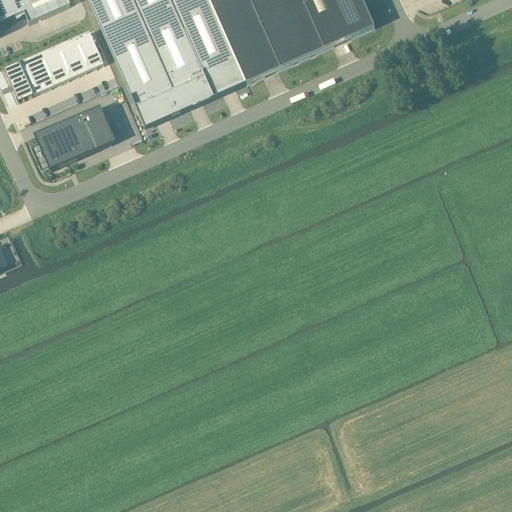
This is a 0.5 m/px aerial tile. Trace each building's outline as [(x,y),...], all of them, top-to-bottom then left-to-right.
[(0,0),(0,25),(13,20),(16,23),(25,18),(29,28),(71,9),(66,0),(0,0)] [(207,0),(80,0),(140,134),(246,87),(207,0)] [(375,31),(360,0),(207,0),(237,66),(246,87),(375,31)] [(89,35),(4,73),(19,105),(104,68),(89,35)] [(116,145),(101,110),(37,138),(53,173),(116,145)]
